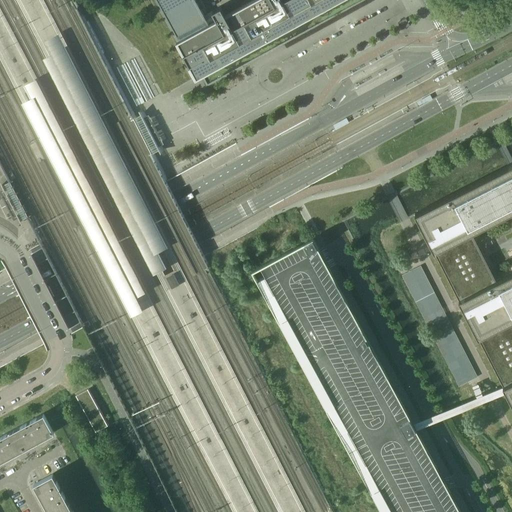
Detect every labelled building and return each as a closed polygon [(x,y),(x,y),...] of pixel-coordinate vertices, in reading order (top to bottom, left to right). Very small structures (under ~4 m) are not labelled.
[(156,0),(173,30),(185,52),(184,53),(190,64),(189,65),(196,77),(203,73),(202,73),(336,0),(252,0),(226,14),(221,5),(212,10),(217,19),(209,24),(209,23),(209,24),(195,0),(156,0)] [(406,18),(398,22),(402,29),(409,25),(406,18)] [(55,53),(46,57),(73,111),(81,106),(64,71),(76,65),(60,33),(48,39),(55,53)] [(144,114),(135,118),(147,141),(153,154),(162,149),(159,144),(155,137),(154,134),(155,133),(152,129),(151,129),(146,119),(147,119),(144,114)] [(511,404),(511,163),(510,165),(508,166),(415,213),(503,387),(505,392),(511,404)] [(22,202),(11,181),(1,187),(2,190),(4,192),(9,202),(8,203),(11,207),(12,207),(17,217),(16,217),(17,219),(19,222),(29,217),(22,202)] [(4,192),(2,190),(0,190),(0,193),(2,198),(14,221),(17,219),(16,217),(17,217),(12,207),(11,207),(8,203),(9,202),(4,192)] [(323,257),(313,238),(296,247),(252,270),(347,447),(374,432),(399,419),(408,414),(328,265),(323,257)] [(475,378),(425,263),(406,272),(456,386),(475,378)] [(172,288),(184,282),(178,268),(165,274),(172,288)] [(76,395),(96,432),(108,426),(88,389),(76,395)] [(44,413),(14,429),(24,448),(54,432),(44,413)] [(460,511),(447,486),(408,414),(399,419),(374,432),(347,447),(358,467),(382,511),(460,511)] [(14,429),(0,436),(0,461),(24,448),(14,429)] [(52,511),(69,503),(53,474),(34,484),(49,511),(52,511)] [(73,511),(69,503),(52,511),(73,511)]
